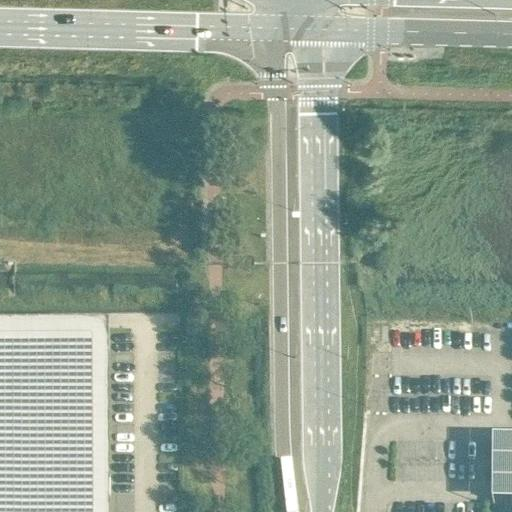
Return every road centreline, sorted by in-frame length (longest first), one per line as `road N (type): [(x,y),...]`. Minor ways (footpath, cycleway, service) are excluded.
road 1 (unclassified): [(273,36),(293,511)]
road 2 (unclassified): [(321,511),(320,37)]
road 3 (primary): [(0,28),(273,36)]
road 4 (unknown): [(376,434),(386,363),(494,363),(502,386)]
road 5 (primary): [(320,37),(511,40)]
road 6 (unknown): [(376,434),(511,435)]
